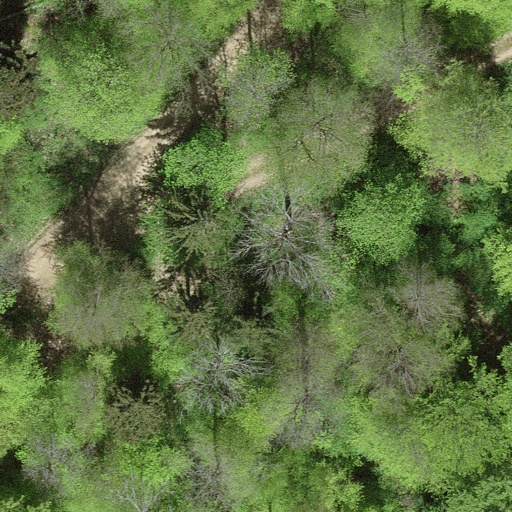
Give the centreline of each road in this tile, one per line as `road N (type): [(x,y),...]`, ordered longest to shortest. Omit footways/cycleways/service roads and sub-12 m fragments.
road 1 (track): [(62,242),(241,185),(373,125),(511,40)]
road 2 (track): [(62,242),(273,0)]
road 3 (track): [(162,132),(0,58)]
